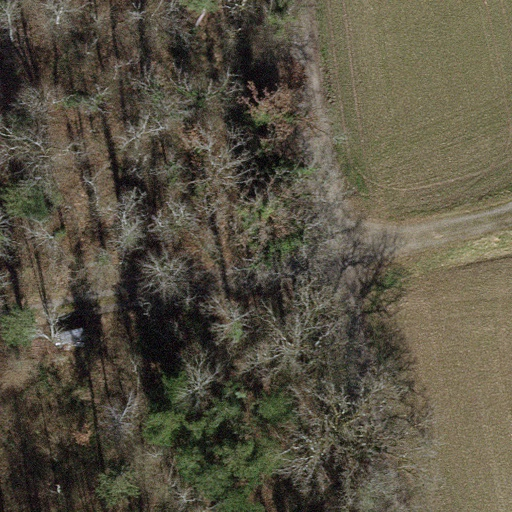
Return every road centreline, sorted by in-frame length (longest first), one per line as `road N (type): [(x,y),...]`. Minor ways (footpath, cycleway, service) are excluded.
road 1 (track): [(511,210),(340,255),(0,315)]
road 2 (track): [(389,511),(340,255),(304,0)]
